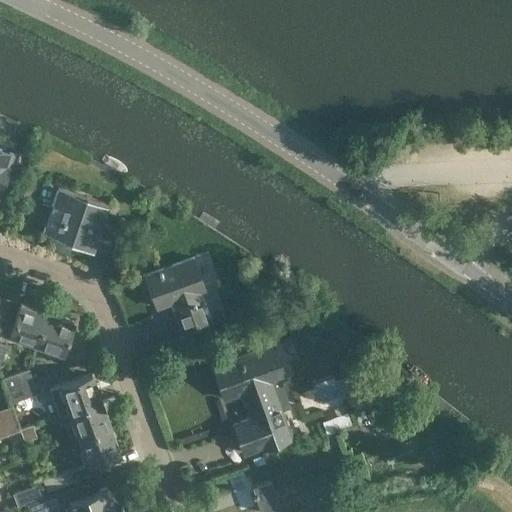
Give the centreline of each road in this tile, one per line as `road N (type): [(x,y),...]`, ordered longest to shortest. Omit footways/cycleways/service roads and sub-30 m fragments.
road 1 (tertiary): [(511,300),(218,100),(27,0)]
road 2 (residential): [(173,511),(101,301),(73,277),(0,251)]
